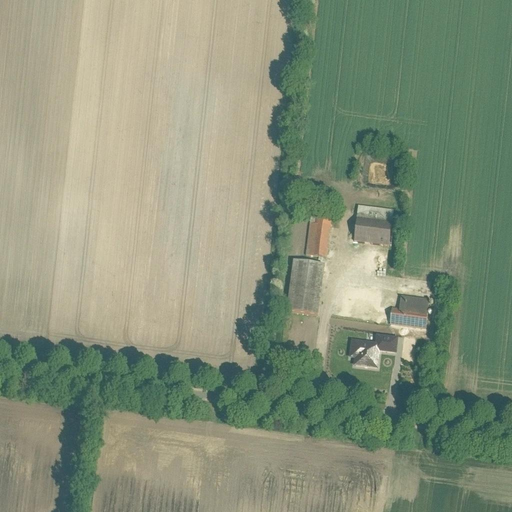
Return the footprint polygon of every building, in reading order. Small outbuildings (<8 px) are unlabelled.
[(359,210),(355,245),(391,249),(395,214),(359,210)] [(306,259),(327,262),(333,218),(312,215),(306,259)] [(287,316),(320,321),(327,269),(294,265),(287,316)] [(392,326),(427,332),(430,302),(402,299),(400,312),(393,311),(392,326)] [(376,345),(352,342),(349,360),(356,361),(354,369),(378,372),(381,354),(395,356),(398,340),(377,337),(376,345)]
